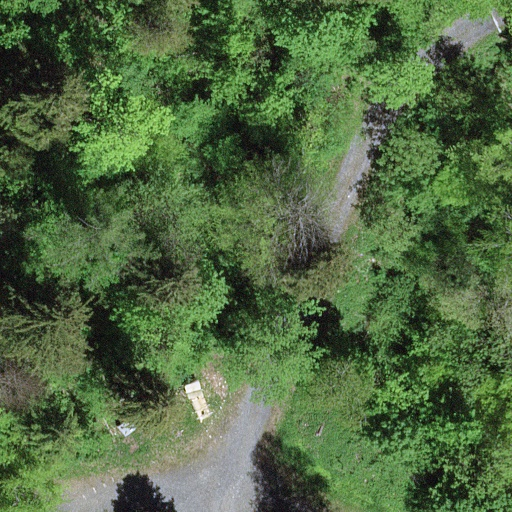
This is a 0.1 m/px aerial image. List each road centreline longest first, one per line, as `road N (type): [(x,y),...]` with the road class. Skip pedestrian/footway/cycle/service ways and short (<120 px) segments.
road 1 (track): [(511,8),(396,105),(364,160),(263,404),(241,511)]
road 2 (track): [(249,496),(128,491),(70,511)]
